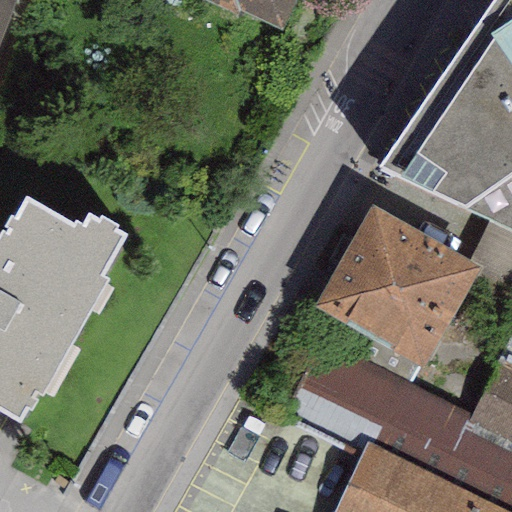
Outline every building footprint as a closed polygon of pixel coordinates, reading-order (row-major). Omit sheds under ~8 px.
[(0,0),(0,38),(14,0),(0,0)] [(187,0),(279,42),(298,0),(187,0)] [(511,0),(502,0),(378,181),(463,225),(472,216),(511,236),(511,0)] [(74,237),(26,210),(13,232),(10,231),(4,240),(8,242),(5,247),(0,244),(0,424),(18,435),(26,422),(30,425),(36,414),(33,413),(36,407),(42,410),(109,294),(102,290),(126,249),(115,243),(117,240),(100,230),(98,233),(88,227),(82,238),(76,234),(74,237)] [(481,275),(369,213),(312,314),(424,377),(481,275)] [(511,511),(511,335),(471,420),(323,342),(285,422),(360,460),(366,448),(493,511),(511,511)] [(493,511),(366,448),(360,460),(334,511),(493,511)]
